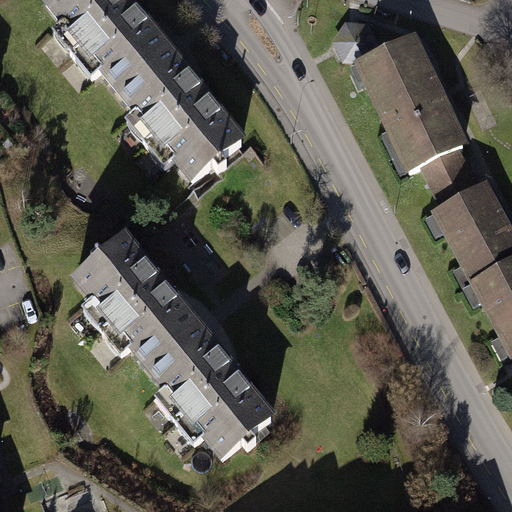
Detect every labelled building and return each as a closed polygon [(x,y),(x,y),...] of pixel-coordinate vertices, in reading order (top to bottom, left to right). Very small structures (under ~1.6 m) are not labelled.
[(115,107),(172,60),(122,0),(60,0),(40,17),(115,107)] [(335,49),(345,67),(364,69),(378,51),(371,33),(347,30),(335,49)] [(357,72),(382,127),(442,100),(417,45),(364,69),(357,72)] [(247,150),(172,60),(115,107),(191,197),(247,150)] [(466,154),(442,100),(382,127),(406,181),(423,174),(461,157),(466,154)] [(461,157),(423,174),(442,216),(480,195),(461,157)] [(433,220),(474,296),(511,276),(511,233),(489,191),(480,195),(442,216),(433,220)] [(146,380),(198,339),(123,247),(71,290),(146,380)] [(511,276),(474,296),(511,368),(511,276)] [(274,431),(198,339),(146,380),(222,473),(274,431)]
